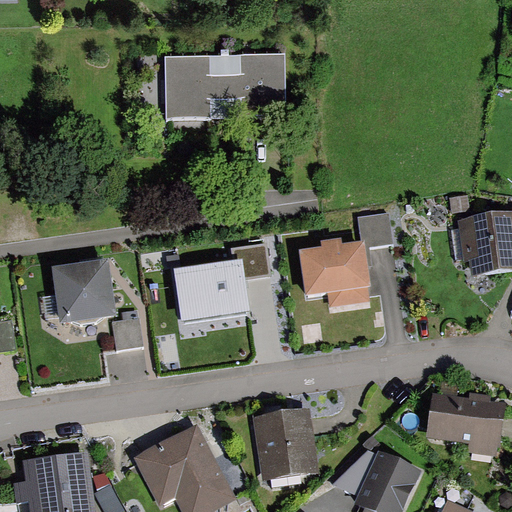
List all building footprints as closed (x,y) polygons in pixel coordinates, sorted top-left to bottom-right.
[(285,53),(165,56),(167,118),(268,116),(286,115),(285,53)] [(468,195),(449,198),(452,214),(470,212),(468,195)] [(511,212),(458,219),(459,229),(463,259),(469,259),(471,276),(511,270),(511,212)] [(364,240),(365,247),(393,243),(389,213),(358,217),(362,241),(364,240)] [(463,259),(459,229),(453,229),(456,260),(463,259)] [(322,246),(299,249),(305,295),(327,292),(329,307),(370,301),(368,286),(371,286),(369,269),(365,247),(364,240),(362,241),(342,243),(341,237),(321,240),(322,246)] [(230,247),(232,260),(243,259),(245,280),(272,276),(267,242),(230,247)] [(166,256),(167,265),(180,263),(179,254),(166,256)] [(109,259),(52,267),(56,296),(59,318),(60,323),(74,321),(102,317),(116,315),(109,259)] [(232,260),(174,268),(181,321),(250,311),(247,288),(245,280),(243,259),(232,260)] [(59,318),(56,296),(43,297),(46,320),(59,318)] [(123,320),(112,322),(117,350),(144,346),(138,310),(122,312),(123,320)] [(11,320),(0,321),(0,351),(15,349),(11,320)] [(470,392),(469,398),(480,399),(491,401),(491,395),(470,392)] [(506,403),(491,401),(480,399),(469,398),(432,393),(426,437),(470,443),(469,452),(496,456),(498,446),(500,447),(506,403)] [(283,413),(253,417),(262,481),(320,473),(311,409),(283,413)] [(211,511),(237,499),(197,424),(134,458),(159,506),(175,497),(182,511),(211,511)] [(380,445),(371,436),(363,444),(368,450),(372,452),(380,445)] [(368,450),(333,484),(358,496),(371,466),(377,454),(372,452),(368,450)] [(358,496),(354,503),(365,508),(362,511),(402,511),(422,470),(378,450),(377,454),(371,466),(358,496)] [(95,511),(88,452),(23,460),(26,481),(27,492),(28,503),(29,511),(95,511)] [(93,476),(97,489),(111,483),(107,473),(93,476)] [(27,492),(26,481),(14,483),(17,505),(28,503),(27,492)] [(110,485),(95,493),(104,511),(121,511),(125,510),(110,485)] [(442,511),(474,511),(449,500),(442,511)]
